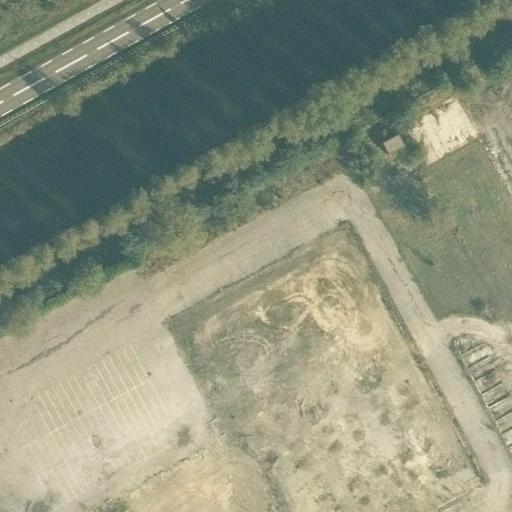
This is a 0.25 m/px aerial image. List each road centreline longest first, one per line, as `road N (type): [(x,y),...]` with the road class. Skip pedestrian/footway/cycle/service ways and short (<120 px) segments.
road 1 (unknown): [(0,501),(106,475),(147,451),(145,328),(164,294),(320,212),(349,212),(389,244),(484,414),(489,511)]
road 2 (track): [(0,299),(511,21)]
road 3 (secondary): [(0,103),(188,0)]
